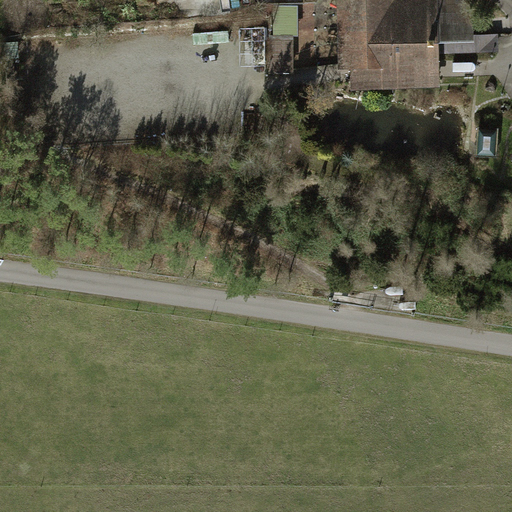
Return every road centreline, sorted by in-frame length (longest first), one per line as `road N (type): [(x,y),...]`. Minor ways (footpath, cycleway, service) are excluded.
road 1 (unclassified): [(0,270),(511,345)]
road 2 (track): [(347,319),(339,289),(187,204),(55,152),(44,136)]
